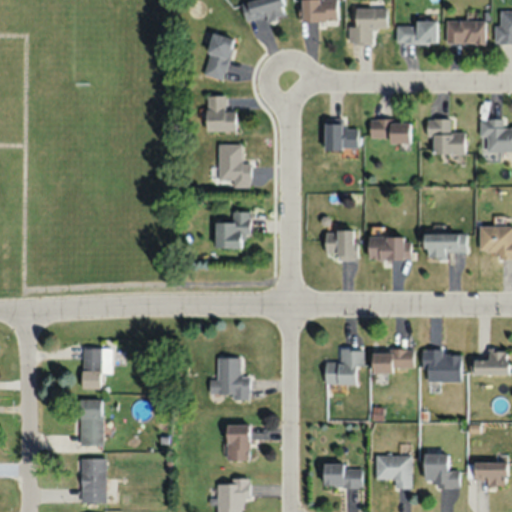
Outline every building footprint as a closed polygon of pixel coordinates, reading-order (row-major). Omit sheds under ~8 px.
[(285,14),(282,0),(251,0),(241,3),(246,24),(285,14)] [(301,0),(301,22),(337,22),(336,0),(301,0)] [(348,26),(348,43),(372,43),(372,28),(386,28),(386,7),(355,7),(355,26),(348,26)] [(511,10),(499,10),(499,26),(494,26),(494,43),(511,43),(511,10)] [(437,44),(437,21),(415,21),(415,25),(396,25),(396,44),(437,44)] [(484,21),(445,21),(445,43),(484,43),(484,21)] [(223,79),(231,38),(212,34),(203,75),(223,79)] [(206,95),(206,131),(235,131),(235,110),(224,110),(224,95),(206,95)] [(450,119),(426,118),(426,136),(433,136),(433,154),(464,154),(464,132),(450,132),(450,119)] [(325,137),(331,137),(331,153),(357,153),(357,125),(347,125),(347,119),(325,119),(325,137)] [(511,151),(511,127),(503,127),(503,119),(479,119),(479,137),(487,137),(487,151),(511,151)] [(410,141),(410,120),(369,120),(369,141),(410,141)] [(232,186),(250,186),(250,162),(242,162),(242,143),(218,143),(218,179),(232,179),(232,186)] [(240,248),(240,234),(249,234),(249,211),(232,211),(232,222),(215,222),(215,248),(240,248)] [(511,224),(478,225),(478,251),(496,251),(496,258),(511,257),(511,224)] [(336,260),(354,260),(354,230),(325,230),(325,252),(336,252),(336,260)] [(445,257),(445,252),(465,252),(465,233),(424,233),(424,257),(445,257)] [(368,259),(410,259),(410,236),(368,236),(368,259)] [(111,373),(111,348),(82,348),(82,388),(100,388),(100,373),(111,373)] [(355,384),(355,366),(363,366),(363,349),(339,349),(339,362),(324,362),(324,384),(355,384)] [(413,371),(412,349),(371,350),(372,372),(413,371)] [(423,349),(423,382),(460,382),(460,353),(443,353),(443,349),(423,349)] [(470,374),(508,375),(508,352),(470,351),(470,374)] [(241,375),(241,358),(217,358),(217,380),(210,380),(210,398),(249,398),(249,375),(241,375)] [(102,445),(102,400),(80,400),(80,445),(102,445)] [(226,425),(226,460),(248,460),(248,425),(226,425)] [(459,471),(448,471),(448,454),(424,454),(424,482),(435,482),(435,488),(459,488),(459,471)] [(393,489),(411,489),(411,455),(375,455),(375,478),(393,478),(393,489)] [(105,458),(81,458),(81,502),(105,502),(105,458)] [(486,486),(506,486),(506,463),(472,463),(472,479),(486,479),(486,486)] [(322,465),(322,487),(361,487),(361,465),(322,465)] [(248,499),(248,479),(216,479),(216,511),(242,511),(243,499),(248,499)]
